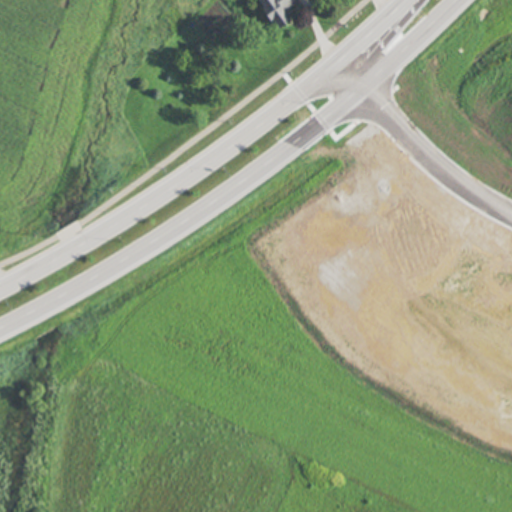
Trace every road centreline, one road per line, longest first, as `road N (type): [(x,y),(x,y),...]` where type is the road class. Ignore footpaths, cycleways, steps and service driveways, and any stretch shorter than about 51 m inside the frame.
road 1 (secondary): [(0,329),(277,156),(456,0)]
road 2 (secondary): [(411,0),(259,132),(0,295)]
road 3 (residential): [(337,67),(398,131),(511,213)]
